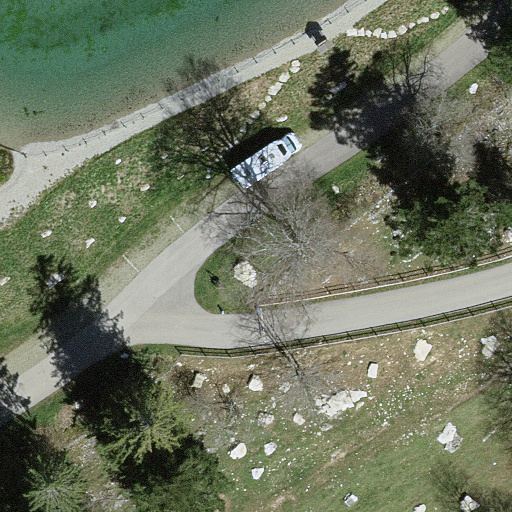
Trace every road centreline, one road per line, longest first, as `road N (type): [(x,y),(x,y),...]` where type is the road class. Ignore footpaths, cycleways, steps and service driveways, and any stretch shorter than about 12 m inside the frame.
road 1 (unclassified): [(497,0),(128,305)]
road 2 (unclassified): [(511,275),(337,318),(245,330),(202,330),(128,305)]
road 3 (unclassified): [(128,305),(0,406)]
